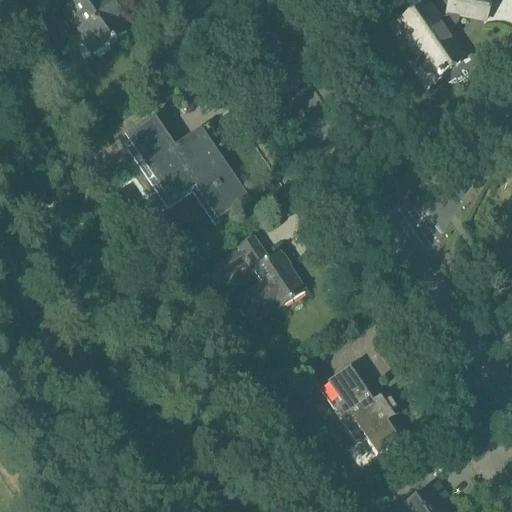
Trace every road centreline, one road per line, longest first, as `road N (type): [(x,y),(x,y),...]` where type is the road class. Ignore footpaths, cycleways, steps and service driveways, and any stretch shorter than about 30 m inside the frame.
road 1 (secondary): [(393,239),(231,0)]
road 2 (secondary): [(511,402),(393,239)]
road 3 (residential): [(393,239),(445,204),(511,85)]
